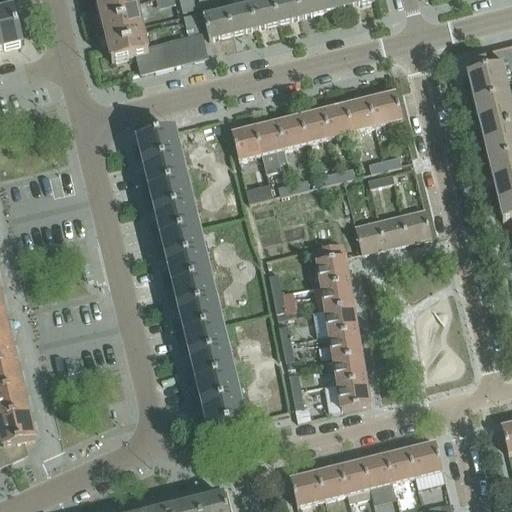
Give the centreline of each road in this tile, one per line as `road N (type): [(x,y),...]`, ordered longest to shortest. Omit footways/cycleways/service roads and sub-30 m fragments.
road 1 (residential): [(79,125),(419,41)]
road 2 (residential): [(140,445),(146,395),(79,125)]
road 3 (residential): [(383,423),(362,282),(375,270),(465,247)]
road 4 (residential): [(465,247),(419,41)]
road 5 (residential): [(503,407),(465,247)]
road 6 (residential): [(4,511),(108,468),(140,445)]
road 7 (residential): [(243,477),(298,445),(383,423)]
